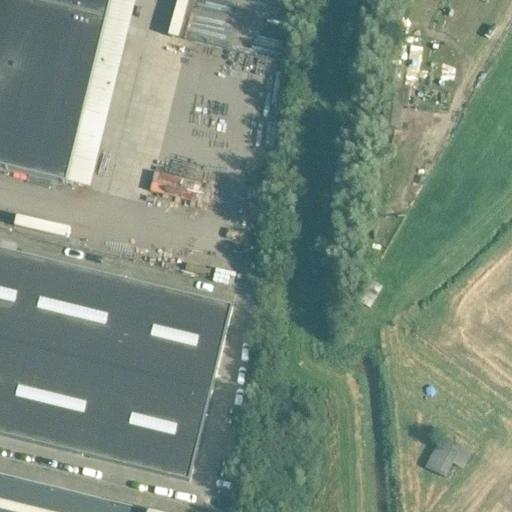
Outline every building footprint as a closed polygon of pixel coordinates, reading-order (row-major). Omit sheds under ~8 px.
[(0,0),(0,168),(67,185),(111,0),(0,0)] [(145,167),(138,189),(193,206),(200,184),(145,167)] [(0,436),(191,483),(233,309),(0,252),(0,436)] [(445,440),(427,472),(446,483),(464,451),(445,440)] [(137,511),(0,478),(0,511),(137,511)]
